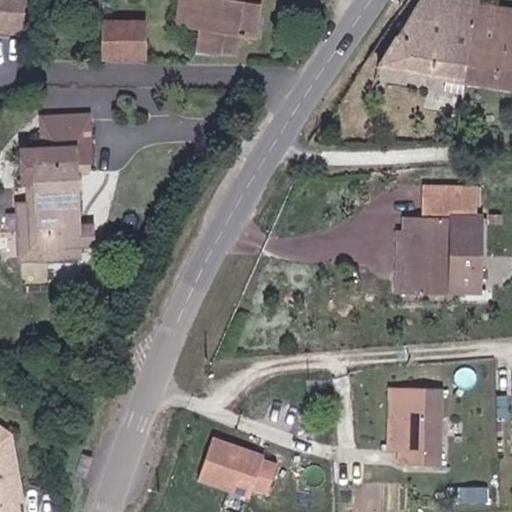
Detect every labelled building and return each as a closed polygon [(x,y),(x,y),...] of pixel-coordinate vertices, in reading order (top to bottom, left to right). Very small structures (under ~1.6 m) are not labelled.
[(31,0),(0,0),(0,34),(29,37),(31,0)] [(182,0),(179,20),(179,24),(203,27),(201,50),(240,52),(241,34),(259,35),(262,0),(182,0)] [(446,83),(467,84),(478,8),(426,2),(377,73),(446,83)] [(511,11),(478,8),(467,84),(511,85),(511,20),(509,20),(511,11)] [(101,58),(142,58),(143,20),(101,21),(101,58)] [(86,254),(85,244),(83,222),(76,163),(95,160),(89,112),(41,118),(45,152),(25,154),(32,205),(36,236),(23,238),(26,262),(86,254)] [(470,190),(416,188),(417,213),(470,214),(470,190)] [(18,206),(23,238),(36,236),(32,205),(18,206)] [(103,220),(83,222),(85,244),(105,242),(103,220)] [(472,220),(407,220),(408,295),(444,295),(444,290),(472,290),(472,220)] [(409,390),(391,390),(391,452),(411,452),(409,390)] [(409,390),(411,452),(412,469),(448,468),(446,390),(409,390)] [(22,501),(11,437),(0,429),(0,511),(18,511),(16,502),(22,501)] [(273,460),(221,443),(207,484),(259,502),(261,494),(276,499),(286,469),(271,464),(273,460)]
